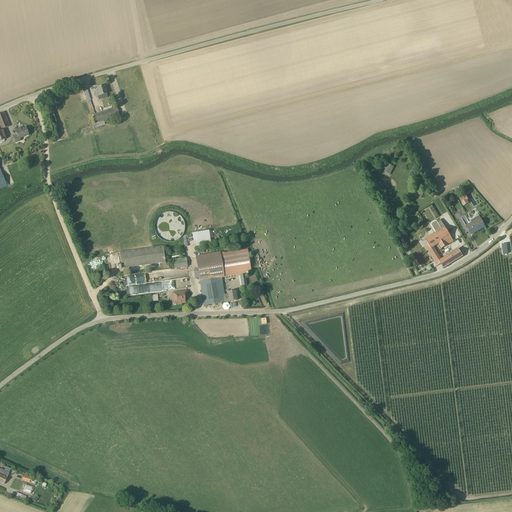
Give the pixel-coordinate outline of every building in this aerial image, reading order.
[(96,97),(107,94),(104,86),(97,88),(98,91),(94,93),(96,97)] [(106,120),(120,116),(117,107),(112,108),(111,107),(105,109),(106,110),(95,114),(92,114),(95,123),(95,124),(96,128),(105,125),(104,123),(107,122),(106,120)] [(50,128),(54,127),(57,126),(52,110),(45,113),(50,128)] [(0,140),(1,141),(6,138),(3,130),(9,127),(4,112),(0,113),(0,140)] [(29,135),(26,128),(19,130),(18,129),(15,130),(17,135),(13,137),(16,143),(21,141),(20,138),(29,135)] [(394,167),(388,164),(384,172),(389,175),(394,167)] [(468,200),(465,195),(458,198),(463,206),(468,204),(467,201),(468,200)] [(446,212),(439,199),(431,203),(439,216),(446,212)] [(465,226),(470,235),(484,227),(478,217),(468,223),(469,224),(465,226)] [(443,224),(440,220),(437,222),(435,221),(430,224),(430,226),(434,234),(425,240),(428,244),(424,247),(436,267),(441,264),(443,269),(463,257),(458,249),(441,259),(433,247),(438,245),(441,250),(453,242),(448,233),(444,227),(443,224)] [(193,246),(210,243),(208,231),(191,234),(193,246)] [(163,265),(165,264),(163,247),(119,253),(121,269),(123,269),(124,269),(162,263),(163,265)] [(221,276),(251,272),(248,250),(225,253),(224,252),(196,256),(204,306),(238,300),(236,291),(228,292),(229,297),(225,298),(221,276)] [(173,260),(174,269),(187,267),(185,258),(173,260)] [(171,293),(172,302),(176,302),(176,303),(180,303),(180,304),(185,303),(184,299),(188,298),(187,291),(171,293)] [(0,483),(3,485),(9,473),(0,469),(0,483)] [(24,472),(23,475),(22,481),(30,484),(31,483),(38,486),(39,482),(32,479),(32,478),(27,477),(28,474),(26,473),(27,473),(24,472)] [(29,494),(32,487),(25,484),(22,491),(29,494)]
